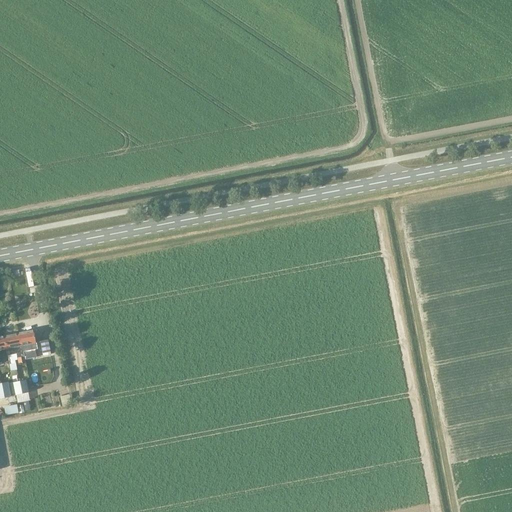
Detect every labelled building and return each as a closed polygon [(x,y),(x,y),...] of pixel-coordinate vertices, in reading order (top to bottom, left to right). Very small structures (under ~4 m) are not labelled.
[(22,353),(23,352),(37,349),(36,343),(35,343),(33,331),(18,334),(22,353)] [(18,334),(3,337),(6,349),(7,356),(17,355),(17,359),(24,357),(23,352),(22,353),(18,334)] [(49,354),(48,343),(40,344),(42,355),(49,354)] [(16,394),(28,391),(26,380),(13,382),(16,394)] [(0,398),(11,397),(9,383),(0,385),(0,398)] [(63,393),(65,400),(74,397),(72,390),(63,393)] [(21,401),(7,403),(9,412),(22,410),(21,401)]
